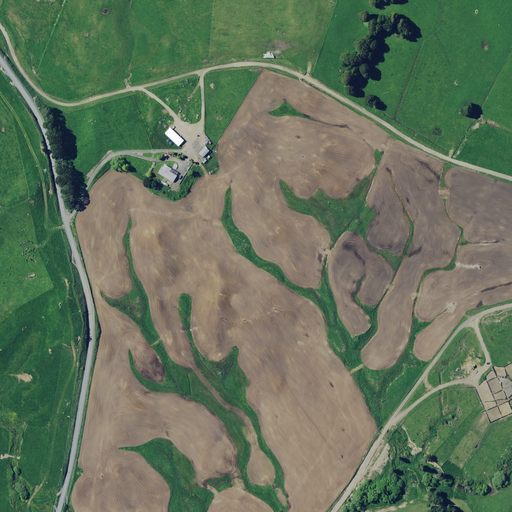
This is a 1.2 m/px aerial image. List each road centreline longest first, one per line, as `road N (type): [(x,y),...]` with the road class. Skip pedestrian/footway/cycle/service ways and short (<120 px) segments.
road 1 (track): [(511,179),(450,160),(280,67),(192,68),(52,102),(0,23)]
road 2 (unclassified): [(58,511),(92,313),(43,129),(0,58)]
